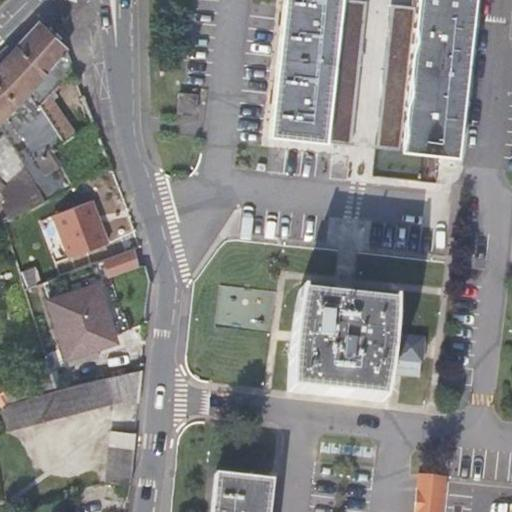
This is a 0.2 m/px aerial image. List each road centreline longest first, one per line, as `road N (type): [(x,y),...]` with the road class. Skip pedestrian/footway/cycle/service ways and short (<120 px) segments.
road 1 (residential): [(498,0),(476,195),(501,243),(478,439),(293,417)]
road 2 (secondary): [(161,401),(163,285),(119,132),(111,48)]
road 3 (residential): [(293,417),(161,401)]
